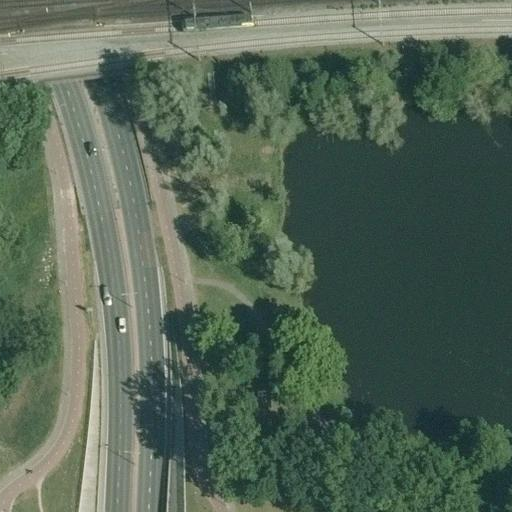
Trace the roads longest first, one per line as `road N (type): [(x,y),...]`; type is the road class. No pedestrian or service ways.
road 1 (primary): [(23,0),(71,105),(113,287),(120,390),(114,511)]
road 2 (primary): [(147,511),(147,323),(133,200),(72,0)]
